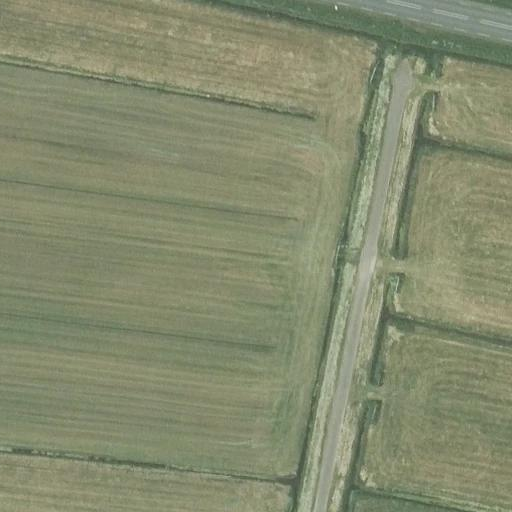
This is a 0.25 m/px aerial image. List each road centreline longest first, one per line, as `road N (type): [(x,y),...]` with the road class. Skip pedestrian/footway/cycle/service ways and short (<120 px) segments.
road 1 (unclassified): [(322,511),(408,68)]
road 2 (track): [(205,207),(307,244),(440,276)]
road 3 (track): [(241,45),(475,101)]
road 4 (secondary): [(511,29),(381,0)]
